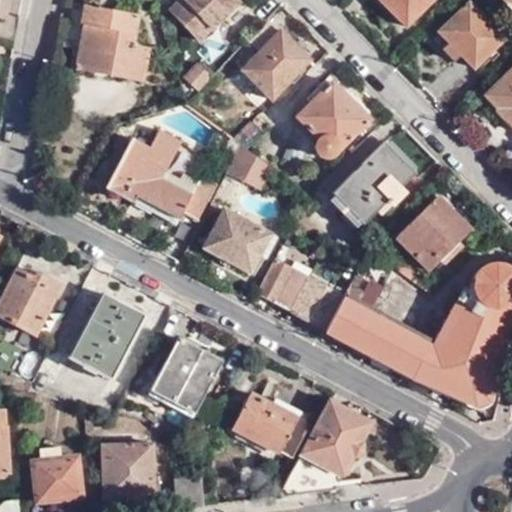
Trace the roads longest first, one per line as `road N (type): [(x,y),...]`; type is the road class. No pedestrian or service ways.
road 1 (residential): [(5,188),(441,424),(481,463)]
road 2 (residential): [(310,0),(511,207)]
road 3 (residential): [(39,0),(5,188)]
